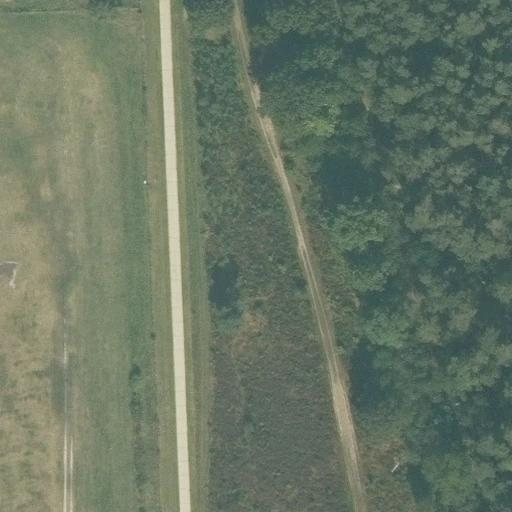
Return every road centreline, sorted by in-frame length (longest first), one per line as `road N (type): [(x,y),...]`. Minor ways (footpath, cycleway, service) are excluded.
road 1 (unknown): [(231,0),(312,274),(361,511)]
road 2 (unknown): [(201,511),(190,0)]
road 3 (track): [(63,511),(58,270)]
